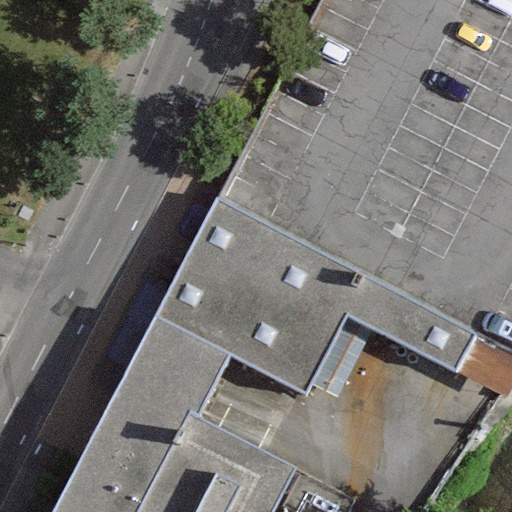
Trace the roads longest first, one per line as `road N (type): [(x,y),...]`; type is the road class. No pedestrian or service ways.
road 1 (residential): [(76,304),(214,0)]
road 2 (residential): [(0,449),(76,304)]
